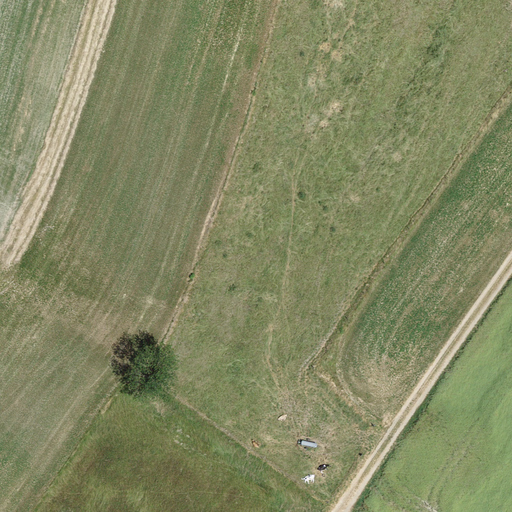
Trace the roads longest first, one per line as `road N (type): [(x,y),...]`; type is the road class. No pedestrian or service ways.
road 1 (track): [(338,511),(511,279)]
road 2 (track): [(104,0),(73,108),(0,268)]
